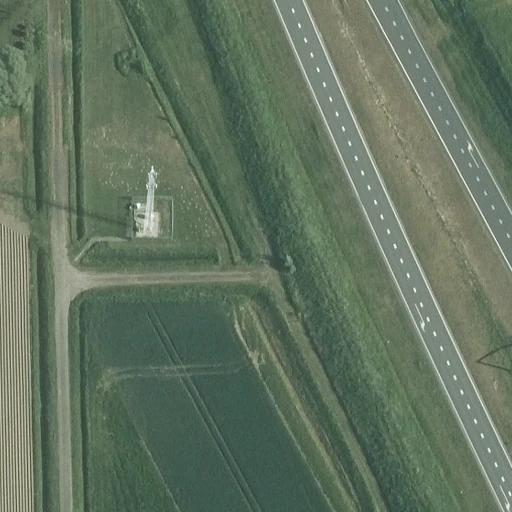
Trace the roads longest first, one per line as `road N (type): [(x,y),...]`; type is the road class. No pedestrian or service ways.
road 1 (trunk): [(287,0),(511,496)]
road 2 (trunk): [(511,247),(379,0)]
road 3 (unclassified): [(60,278),(56,0)]
road 4 (unclassified): [(65,511),(60,278)]
road 5 (unclassified): [(60,278),(254,275)]
